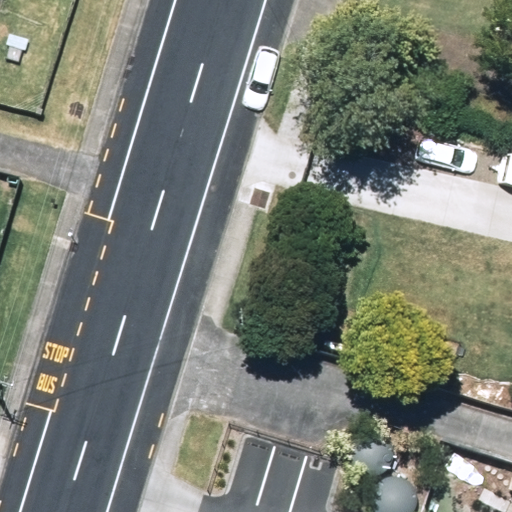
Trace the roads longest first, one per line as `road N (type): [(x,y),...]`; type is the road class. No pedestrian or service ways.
road 1 (residential): [(128,318),(511,435)]
road 2 (tertiary): [(128,318),(226,0)]
road 3 (tertiary): [(67,511),(128,318)]
